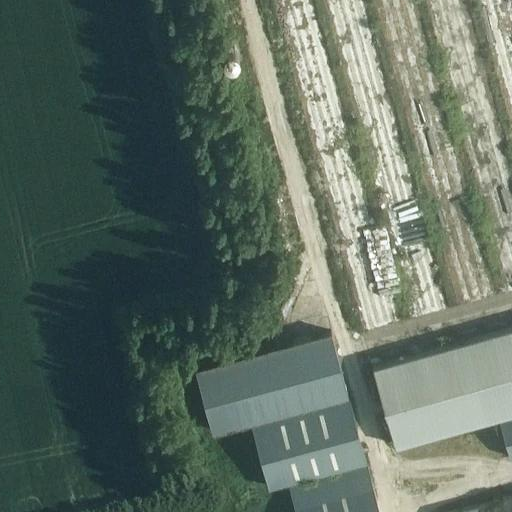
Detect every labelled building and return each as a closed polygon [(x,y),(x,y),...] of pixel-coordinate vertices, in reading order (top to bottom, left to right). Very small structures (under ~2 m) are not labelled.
[(511,0),(270,0),(357,330),(511,289),(511,0)] [(511,326),(371,365),(394,444),(511,411),(511,326)] [(346,392),(329,330),(193,367),(211,429),(346,392)] [(365,460),(347,394),(250,421),(267,486),(365,460)] [(405,485),(511,455),(511,414),(395,447),(405,485)] [(378,511),(365,462),(287,483),(294,511),(378,511)] [(511,511),(511,496),(450,511),(511,511)]
